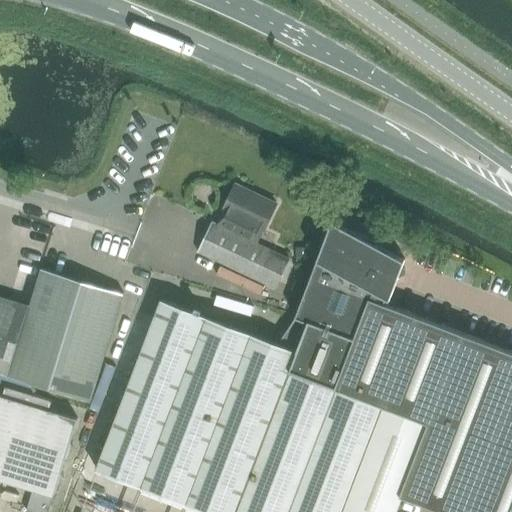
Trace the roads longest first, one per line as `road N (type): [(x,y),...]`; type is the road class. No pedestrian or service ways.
road 1 (primary): [(79,0),(203,46),(511,201)]
road 2 (primary): [(511,168),(394,85),(228,0)]
road 3 (unclassified): [(511,111),(349,0)]
road 4 (unclassified): [(128,228),(0,193)]
